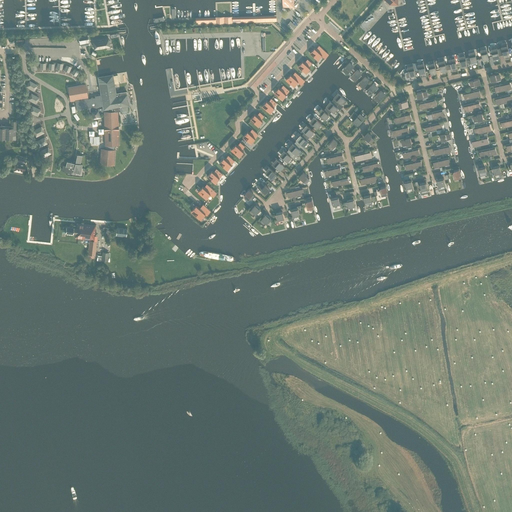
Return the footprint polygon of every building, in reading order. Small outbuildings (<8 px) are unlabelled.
[(281,0),(283,1),(283,6),(287,5),(290,9),(297,1),(295,0),(281,0)] [(371,14),(371,13),(360,25),(361,24),(364,27),(373,16),(371,14)] [(196,24),(276,21),(276,16),(196,18),(196,24)] [(109,46),(108,44),(109,44),(108,38),(92,41),(93,47),(94,47),(94,49),(109,46)] [(497,49),(498,50),(499,55),(503,54),(504,57),(505,57),(505,59),(510,58),(509,56),(510,56),(507,45),(501,47),(501,48),(497,49)] [(315,48),(310,53),(315,58),(316,56),(319,58),(322,55),(325,58),(329,54),(319,46),(316,49),(315,48)] [(484,62),(489,60),(488,59),(489,59),(486,48),(480,50),(481,55),(481,54),(483,60),(484,60),(484,62)] [(491,49),(493,60),(494,60),(495,61),(499,60),(499,58),(497,48),(491,49)] [(471,57),(466,58),(467,63),(472,62),(472,64),(477,63),(475,52),(470,53),(471,57)] [(466,58),(465,55),(459,57),(460,61),(461,67),(462,67),(463,69),(467,67),(467,66),(467,63),(467,64),(466,58)] [(446,65),(447,70),(452,69),(452,71),(457,70),(457,68),(455,58),(448,59),(450,64),(446,65)] [(303,61),(298,66),(303,71),(305,70),(307,72),(310,68),(309,67),(312,63),(308,60),(305,63),(303,61)] [(440,66),(441,72),(442,72),(442,73),(447,72),(447,71),(444,60),(438,61),(439,66),(440,66)] [(347,73),(348,74),(351,71),(350,71),(355,64),(352,61),(344,70),(348,73),(347,73)] [(429,69),(431,74),(432,74),(432,76),(437,75),(436,73),(437,73),(434,62),(428,64),(429,69)] [(419,69),(420,75),(421,75),(421,76),(426,75),(426,73),(424,63),(417,64),(418,69),(419,69)] [(408,72),(405,73),(406,78),(411,77),(411,79),(416,77),(415,76),(416,76),(413,65),(407,67),(408,71),(408,72)] [(352,76),(356,80),(363,71),(359,68),(352,76)] [(291,74),(286,80),(291,84),(293,83),(295,85),(298,82),(301,85),(303,84),(303,83),(305,81),(295,72),(292,75),(291,74)] [(127,112),(127,111),(127,109),(127,106),(128,105),(126,92),(115,94),(112,75),(98,77),(101,95),(94,96),(95,98),(88,99),(85,84),(68,87),(70,101),(75,100),(76,110),(91,108),(92,111),(91,111),(92,114),(90,114),(91,119),(100,118),(99,113),(98,113),(98,110),(97,110),(96,107),(103,106),(104,109),(108,109),(108,112),(104,112),(105,145),(106,145),(106,149),(101,149),(100,164),(113,165),(115,150),(113,150),(114,145),(118,145),(117,111),(121,110),(121,111),(122,112),(123,113),(125,113),(126,113),(127,112)] [(364,86),(365,87),(369,83),(368,82),(371,78),(367,75),(360,83),(364,87),(364,86)] [(478,85),(478,84),(480,83),(479,78),(473,79),(474,80),(470,81),(471,87),(478,85)] [(375,82),(372,85),(369,83),(365,87),(368,90),(371,94),(379,85),(375,82)] [(510,82),(494,86),(495,92),(507,89),(511,88),(509,83),(510,82)] [(279,87),(274,93),(279,98),(280,97),(283,99),(290,91),(283,86),(280,89),(279,87)] [(387,92),(383,89),(375,97),(379,101),(387,92)] [(479,90),(479,89),(477,90),(473,91),(463,93),(464,93),(465,99),(469,98),(480,95),(479,90)] [(335,97),(336,98),(332,103),(336,106),(340,102),(344,105),(347,101),(338,94),(335,97)] [(510,95),(511,94),(495,98),(496,104),(507,101),(511,100),(510,95)] [(267,101),(262,106),(267,111),(269,109),(271,112),(275,108),(274,107),(277,104),(271,99),(268,102),(267,101)] [(434,99),(435,99),(426,101),(423,102),(419,103),(420,109),(432,106),(436,105),(434,99)] [(406,107),(406,106),(408,105),(407,100),(401,101),(402,102),(398,103),(399,108),(406,107)] [(333,110),(336,113),(339,110),(331,102),(328,106),(324,111),(328,115),(333,110)] [(469,110),(480,108),(479,102),(476,102),(463,105),(463,106),(464,105),(465,111),(469,110)] [(327,120),(330,117),(322,109),(319,113),(327,120)] [(427,113),(428,119),(439,117),(443,116),(442,110),(443,110),(429,113),(427,113),(426,113),(426,114),(427,113)] [(255,114),(250,119),(254,123),(255,124),(256,123),(257,125),(260,122),(261,122),(263,121),(261,120),(264,116),(260,112),(258,114),(257,115),(257,116),(255,114)] [(400,122),(411,119),(410,113),(405,114),(401,115),(394,117),(395,117),(396,122),(400,122)] [(481,120),(481,119),(483,119),(482,113),(477,115),(477,116),(473,117),(474,122),(481,120)] [(356,126),(364,118),(360,115),(358,117),(357,116),(358,116),(355,114),(351,117),(354,120),(355,120),(352,123),(356,126)] [(320,129),(323,125),(314,118),(311,121),(320,129)] [(500,122),(502,127),(511,124),(511,118),(500,121),(500,122)] [(16,128),(16,121),(11,121),(11,128),(6,128),(5,139),(12,139),(13,140),(16,140),(16,128)] [(425,126),(426,132),(437,129),(441,128),(440,123),(441,123),(441,122),(432,124),(431,124),(428,125),(424,126),(425,126)] [(489,124),(490,124),(484,125),(481,126),(473,128),(474,128),(475,133),(479,132),(491,130),(489,124)] [(304,130),(305,131),(301,136),(304,139),(306,141),(311,136),(312,137),(315,134),(307,126),(304,130)] [(408,126),(407,126),(404,127),(391,130),(392,130),(394,135),(398,134),(409,132),(408,126)] [(248,131),(243,137),(248,142),(249,140),(252,142),(254,140),(258,135),(252,129),(251,131),(249,132),(249,133),(248,131)] [(374,140),(371,137),(371,136),(367,133),(364,137),(366,138),(365,139),(370,144),(374,140)] [(301,136),(298,139),(293,144),(297,147),(298,149),(303,144),(306,147),(309,143),(306,141),(304,139),(301,136)] [(477,145),(488,143),(487,137),(471,141),(472,140),(473,146),(477,145)] [(332,150),(337,145),(336,144),(337,142),(333,138),(330,142),(330,143),(328,146),(332,150)] [(402,141),(403,146),(409,145),(409,143),(411,143),(410,138),(406,138),(405,139),(405,140),(402,141)] [(236,145),(231,150),(237,155),(238,154),(240,156),(244,152),(242,150),(245,147),(241,143),(238,146),(236,145)] [(299,155),(302,152),(298,149),(297,147),(293,144),(290,148),(291,149),(287,153),(293,159),(297,154),(299,155)] [(448,145),(449,145),(441,147),(437,148),(433,149),(435,155),(446,152),(450,151),(448,145)] [(495,148),(495,147),(478,151),(479,151),(481,157),(485,156),(496,153),(495,148)] [(408,157),(419,154),(418,148),(411,150),(408,150),(402,152),(403,152),(404,158),(408,157)] [(290,162),(293,159),(284,151),(281,155),(290,162)] [(354,155),(355,161),(371,157),(369,151),(370,151),(363,153),(358,154),(354,155)] [(326,157),(327,157),(328,163),(343,159),(342,154),(342,153),(326,157)] [(71,172),(80,174),(82,165),(80,164),(82,156),(77,155),(75,163),(66,161),(65,166),(62,166),(61,170),(64,171),(64,172),(71,174),(71,172)] [(224,158),(219,163),(224,168),(226,167),(228,169),(230,166),(234,161),(228,156),(227,157),(226,159),(225,159),(224,158)] [(433,161),(434,167),(445,164),(449,163),(448,158),(449,158),(449,157),(432,161),(433,161)] [(25,162),(26,162),(26,160),(19,158),(17,169),(24,170),(25,165),(25,162)] [(282,171),(285,167),(277,160),(274,163),(282,171)] [(421,160),(404,164),(405,164),(407,169),(411,168),(422,166),(421,160)] [(378,168),(377,162),(378,162),(378,161),(361,165),(361,166),(362,165),(363,171),(378,168)] [(340,166),(337,167),(324,170),(325,170),(326,176),(341,172),(340,166)] [(275,179),(278,176),(269,168),(266,172),(275,179)] [(212,171),(207,176),(212,181),(214,180),(216,182),(218,179),(218,180),(223,175),(216,169),(215,170),(215,171),(214,172),(213,172),(212,171)] [(299,177),(301,178),(300,179),(305,184),(309,180),(306,177),(307,176),(303,173),(299,177)] [(376,175),(376,174),(359,178),(360,178),(361,184),(376,180),(375,175),(376,175)] [(349,182),(348,177),(348,176),(331,180),(331,181),(332,180),(334,186),(349,182)] [(411,181),(411,180),(405,181),(405,182),(406,188),(407,188),(407,191),(413,190),(412,187),(413,187),(411,181)] [(265,185),(264,186),(261,183),(258,188),(263,192),(264,191),(265,193),(269,189),(265,185)] [(203,187),(198,192),(203,197),(204,195),(207,197),(210,194),(213,197),(217,193),(207,184),(205,186),(204,187),(204,188),(203,187)] [(268,197),(273,192),(269,188),(265,194),(268,197)] [(302,188),(303,188),(286,191),(286,192),(287,192),(288,197),(299,195),(303,194),(302,188)] [(253,193),(249,189),(246,193),(246,194),(244,197),(248,201),(253,195),(252,194),(253,193)] [(338,198),(338,197),(332,198),(332,199),(333,205),(334,205),(334,208),(339,206),(339,204),(340,203),(338,198)] [(192,210),(191,211),(192,213),(192,212),(197,216),(197,217),(199,219),(201,217),(201,218),(204,215),(205,214),(207,216),(211,211),(203,204),(201,207),(201,208),(200,209),(196,205),(192,210)] [(256,205),(255,205),(251,210),(252,210),(250,212),(254,216),(256,214),(257,214),(259,211),(259,210),(260,210),(260,209),(256,205)] [(301,209),(301,207),(297,208),(291,209),(292,210),(291,210),(293,216),(294,219),(299,217),(298,215),(299,215),(299,214),(302,213),(301,209)] [(282,213),(282,212),(276,213),(276,214),(277,220),(278,220),(279,222),(284,221),(283,218),(284,218),(283,212),(282,213)] [(271,219),(270,219),(271,218),(266,214),(266,215),(265,214),(262,219),(260,222),(264,225),(266,223),(267,223),(271,219)] [(97,242),(97,236),(94,236),(95,225),(77,223),(76,228),(74,228),(74,227),(63,226),(62,233),(73,234),(73,233),(76,234),(75,238),(89,240),(88,255),(95,256),(97,242)] [(116,235),(126,236),(126,229),(117,228),(116,235)]
